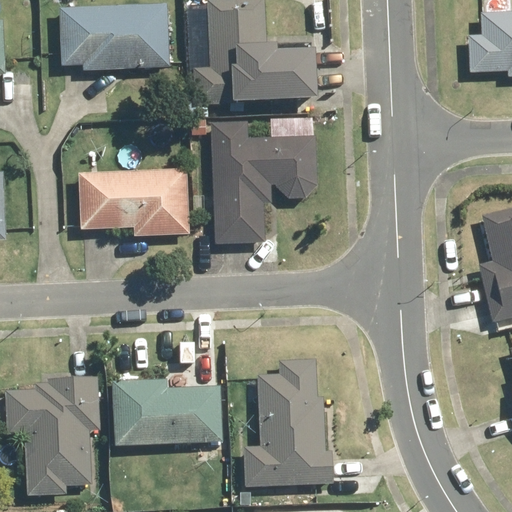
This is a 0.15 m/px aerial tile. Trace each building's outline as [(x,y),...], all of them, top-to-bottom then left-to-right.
[(197,71),(199,106),(318,100),(316,64),(314,64),(314,52),(266,54),(263,0),(229,0),(209,1),(212,70),(197,71)] [(167,4),(60,11),(64,71),(171,64),(167,4)] [(511,13),(470,15),(473,80),(511,78),(511,13)] [(35,61),(18,61),(19,102),(35,102),(35,61)] [(249,123),(212,125),(219,246),(240,245),(269,245),(268,186),(315,185),(314,139),(250,140),(249,123)] [(186,169),(76,175),(79,239),(189,233),(186,169)] [(483,270),(497,323),(511,319),(511,208),(485,215),(499,266),(483,270)] [(323,452),(318,365),(256,368),(261,454),(246,455),(247,489),(331,486),(330,451),(323,452)] [(10,391),(10,434),(27,435),(28,493),(94,491),(92,432),(101,431),(99,379),(50,381),(51,391),(10,391)] [(117,392),(119,447),(221,444),(219,389),(117,392)]
